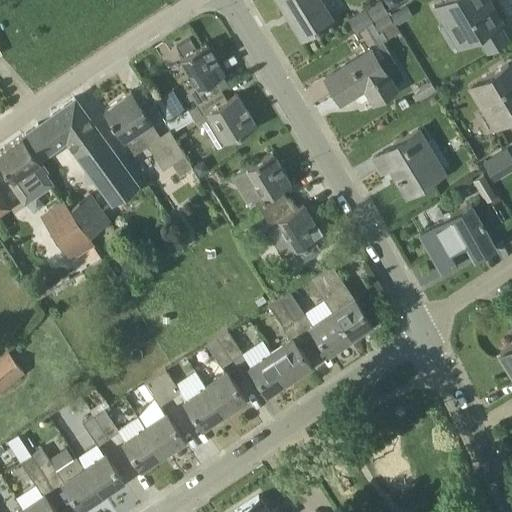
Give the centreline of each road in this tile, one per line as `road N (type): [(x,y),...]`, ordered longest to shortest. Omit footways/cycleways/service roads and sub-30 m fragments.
road 1 (residential): [(427,333),(228,0)]
road 2 (residential): [(0,128),(199,0)]
road 3 (residential): [(265,445),(427,333)]
road 4 (residential): [(511,511),(427,333)]
road 5 (residential): [(163,511),(265,445)]
